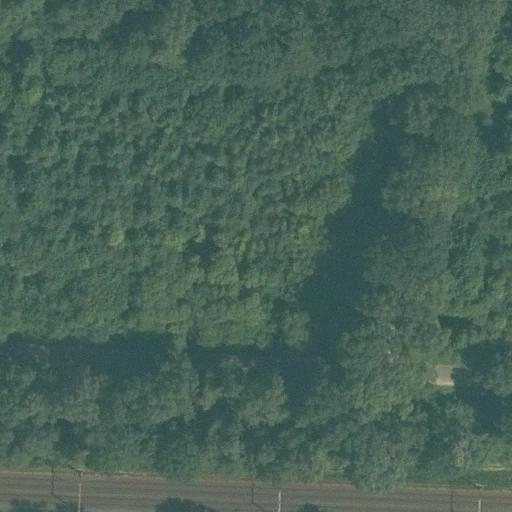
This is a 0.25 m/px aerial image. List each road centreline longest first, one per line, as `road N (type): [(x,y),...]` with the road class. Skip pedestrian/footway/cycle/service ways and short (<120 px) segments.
road 1 (unclassified): [(511,378),(0,352)]
road 2 (track): [(466,0),(376,369)]
